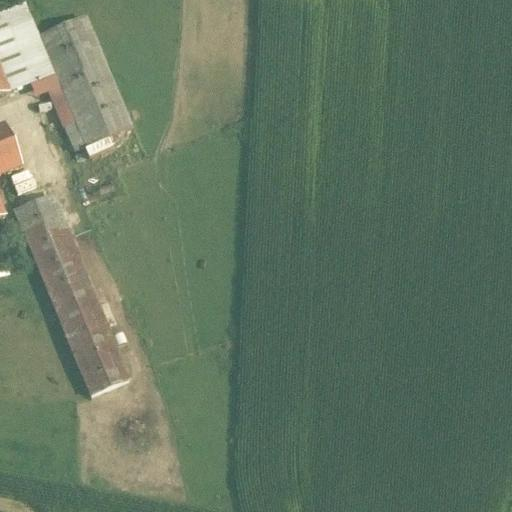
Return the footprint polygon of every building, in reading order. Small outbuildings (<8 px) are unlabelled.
[(24,7),(0,17),(0,76),(9,96),(53,78),(24,7)] [(85,21),(40,40),(86,151),(130,132),(85,21)] [(0,76),(0,99),(9,96),(0,76)] [(2,129),(0,129),(0,220),(1,220),(1,221),(4,220),(3,217),(2,217),(0,211),(0,177),(18,170),(19,170),(21,169),(20,166),(5,130),(6,130),(5,127),(2,128),(2,129)] [(52,200),(15,215),(90,401),(128,385),(52,200)]
